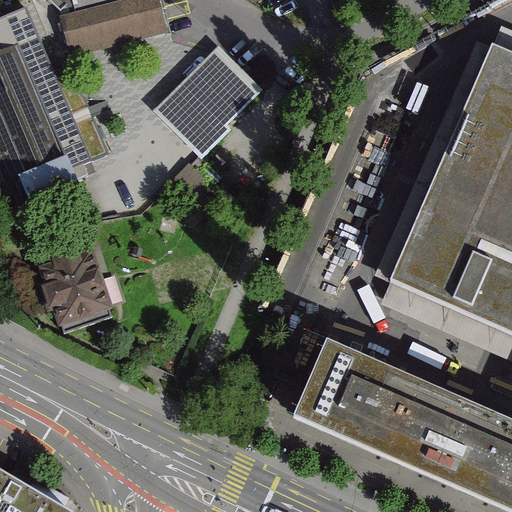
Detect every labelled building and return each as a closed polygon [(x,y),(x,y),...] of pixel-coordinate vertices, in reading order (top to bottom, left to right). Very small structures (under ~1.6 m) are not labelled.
[(151,0),(126,0),(60,17),(70,56),(160,33),(151,0)] [(61,0),(69,13),(114,1),(119,0),(61,0)] [(369,301),(511,360),(511,41),(499,36),(491,55),(474,48),(369,301)] [(35,40),(0,54),(0,191),(14,186),(23,210),(70,191),(59,163),(81,155),(55,91),(35,40)] [(149,115),(196,161),(246,111),(263,93),(216,47),(149,115)] [(270,134),(246,111),(196,161),(221,184),(270,134)] [(115,319),(92,244),(31,263),(54,337),(115,319)] [(465,404),(325,345),(291,426),(365,457),(431,485),(465,404)] [(511,511),(511,423),(465,404),(431,485),(495,511),(511,511)] [(0,511),(73,511),(0,469),(0,511)]
